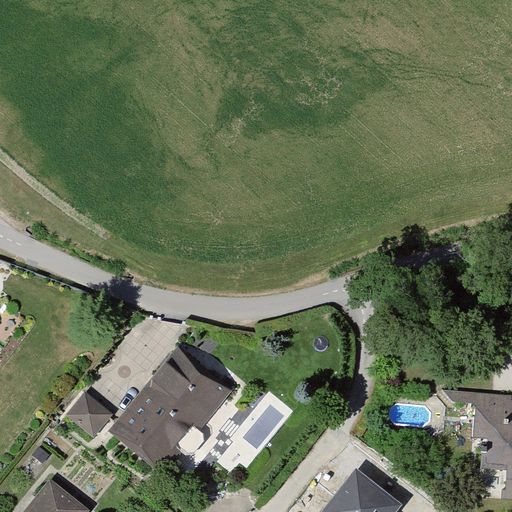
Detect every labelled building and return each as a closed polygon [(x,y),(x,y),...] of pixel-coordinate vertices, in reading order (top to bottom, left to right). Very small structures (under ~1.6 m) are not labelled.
[(175,352),(115,431),(168,471),(229,392),(175,352)] [(507,393),(440,389),(450,407),(474,409),(472,440),(480,441),(478,470),(493,471),(494,464),(511,465),(509,491),(503,491),(502,499),(511,500),(511,402),(506,403),(507,393)] [(112,414),(83,392),(64,417),(93,439),(112,414)] [(398,511),(403,506),(356,470),(323,511),(398,511)] [(84,511),(89,506),(49,478),(24,511),(84,511)]
